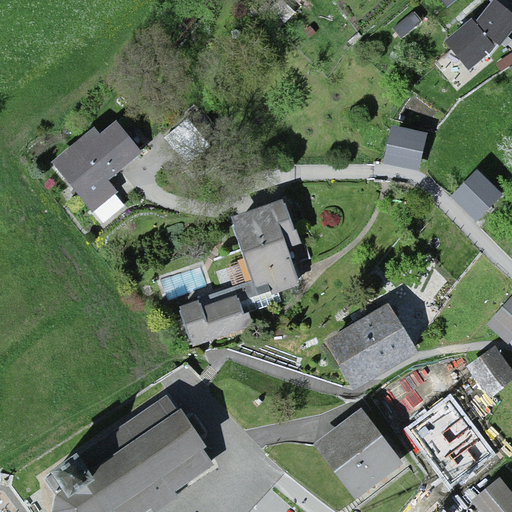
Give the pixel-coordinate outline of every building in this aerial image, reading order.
[(473,22),(448,41),(467,65),(490,45),(494,40),(498,42),(511,25),(511,15),(494,2),(476,25),(473,22)] [(93,133),(57,162),(93,207),(113,191),(103,179),(137,152),(116,125),(98,140),(93,133)] [(423,135),(394,129),(387,161),(416,167),(423,135)] [(498,194),(478,174),(456,195),(477,216),(498,194)] [(231,218),(253,281),(178,307),(192,348),(251,328),(245,311),(276,301),(273,292),(297,284),(285,249),(299,244),(284,200),(231,218)] [(511,298),(490,323),(507,339),(511,333),(511,298)] [(386,309),(330,342),(355,384),(411,351),(386,309)] [(511,376),(511,374),(494,350),(470,368),(489,393),(511,376)] [(207,462),(165,401),(76,462),(88,480),(64,497),(61,492),(57,495),(55,511),(134,511),(149,502),(153,508),(173,494),(169,489),(207,462)] [(448,401),(410,431),(449,482),(488,453),(448,401)] [(360,414),(320,444),(356,492),(396,462),(360,414)] [(88,480),(76,462),(73,458),(49,474),(61,492),(64,497),(88,480)] [(511,497),(499,481),(475,501),(483,511),(509,511),(511,510),(511,497)]
